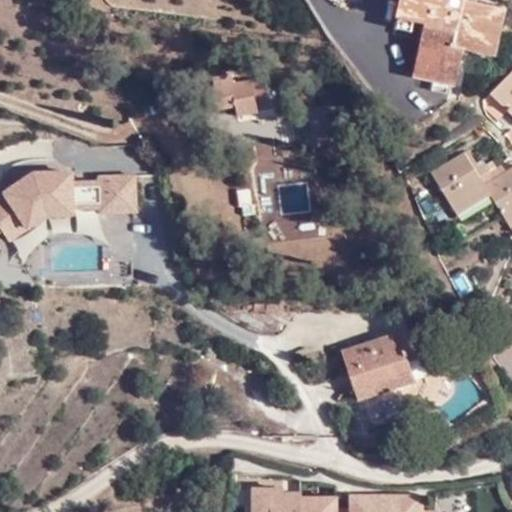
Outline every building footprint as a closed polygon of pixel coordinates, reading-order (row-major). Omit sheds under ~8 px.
[(398,0),(394,16),(422,22),(412,75),(445,82),(449,61),(459,62),(463,48),(493,55),(504,7),(474,0),(398,0)] [(449,61),(445,82),(455,84),(459,62),(449,61)] [(511,69),(490,93),(511,113),(511,69)] [(251,78),(248,78),(231,81),(230,74),(213,76),(214,87),(212,87),(216,109),(234,105),(236,115),(256,111),(254,99),(251,78)] [(256,99),(266,97),(262,76),(251,78),(254,99),(256,99)] [(511,132),(511,125),(505,115),(495,121),(502,127),(506,136),(511,132)] [(473,169),(478,166),(467,149),(463,152),(473,169)] [(483,163),(478,166),(473,169),(463,152),(431,171),(456,214),(489,194),(510,228),(511,226),(511,166),(484,184),(478,176),(487,169),(483,163)] [(136,211),(134,175),(100,177),(100,182),(72,183),(71,170),(33,172),(0,194),(0,231),(1,230),(10,245),(49,218),(77,217),(76,210),(102,208),(102,213),(136,211)] [(511,314),(493,354),(508,379),(511,376),(511,314)] [(343,351),(354,387),(408,370),(397,334),(343,351)] [(215,358),(221,344),(212,340),(205,353),(215,358)] [(408,370),(354,387),(358,400),(412,382),(408,370)] [(336,511),(336,506),(337,497),(299,498),(299,492),(283,491),(283,488),(251,488),(251,511),(336,511)] [(422,511),(422,509),(422,495),(348,496),(348,506),(347,511),(422,511)]
